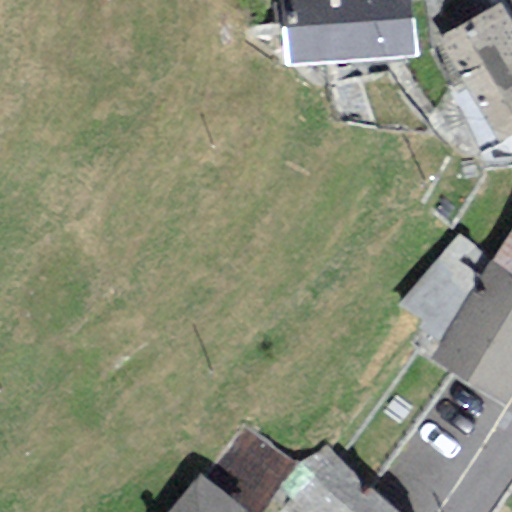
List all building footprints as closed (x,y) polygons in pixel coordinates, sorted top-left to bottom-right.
[(279,0),(284,67),(414,58),(408,0),(279,0)] [(511,26),(499,4),(439,37),(468,90),(511,65),(511,26)] [(511,135),(511,65),(468,90),(498,143),(511,135)] [(463,219),(404,295),(441,323),(499,246),(463,219)] [(511,230),(491,263),(511,276),(511,230)] [(511,276),(491,263),(429,360),(503,407),(511,392),(511,276)] [(244,427),(204,478),(245,511),(262,511),(296,464),(244,427)] [(279,509),(282,511),(396,511),(326,448),(279,509)] [(200,474),(168,511),(245,511),(204,478),(200,474)]
